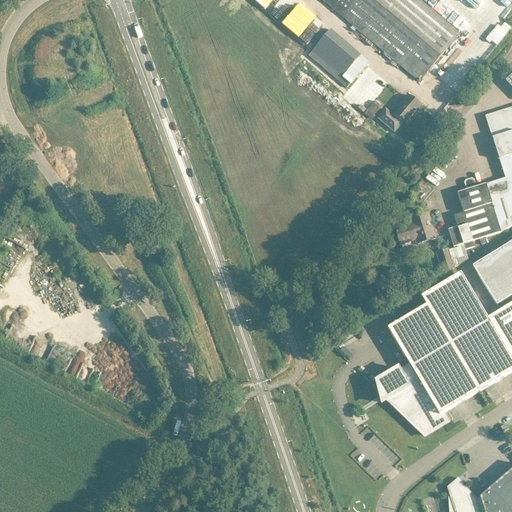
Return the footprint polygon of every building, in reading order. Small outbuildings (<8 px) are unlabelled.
[(322,0),(420,82),(460,35),(418,0),(322,0)] [(351,85),(369,64),(352,49),(330,31),(308,56),(339,82),(343,78),(351,85)] [(386,109),(377,119),(394,134),(403,124),(401,122),(402,121),(403,122),(404,122),(407,124),(421,107),(408,96),(400,106),(402,107),(394,116),(386,109)] [(382,106),(376,101),(365,115),(371,120),(382,106)] [(511,109),(486,118),(489,128),(499,160),(511,156),(511,109)] [(511,156),(499,160),(505,179),(486,185),(501,233),(511,226),(511,156)] [(454,270),(468,261),(465,250),(474,248),(472,242),(501,233),(486,185),(477,188),(474,180),(472,179),(465,181),(464,184),(467,191),(457,194),(463,213),(454,216),(458,228),(448,231),(453,248),(456,247),(457,248),(450,250),(449,249),(435,253),(441,274),(454,270)] [(410,225),(395,230),(400,245),(415,240),(416,245),(436,239),(428,214),(409,220),(410,225)] [(511,242),(473,267),(497,306),(511,296),(511,242)] [(447,423),(442,415),(511,372),(511,360),(488,320),(461,274),(421,298),(426,306),(388,330),(409,365),(400,370),(400,369),(377,382),(380,394),(381,394),(387,400),(385,401),(386,402),(388,401),(425,437),(451,421),(447,423)] [(375,283),(379,293),(387,290),(383,280),(375,283)] [(511,304),(488,320),(511,360),(511,304)] [(511,511),(511,470),(480,498),(480,500),(477,501),(476,499),(458,479),(447,488),(450,498),(448,498),(449,511),(511,511)]
